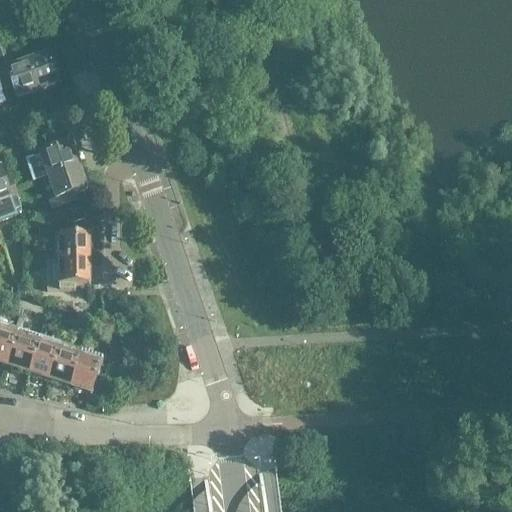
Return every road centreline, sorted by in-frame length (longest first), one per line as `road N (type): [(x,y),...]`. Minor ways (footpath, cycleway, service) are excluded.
road 1 (tertiary): [(228,427),(118,99)]
road 2 (residential): [(0,139),(118,99)]
road 3 (unclassified): [(108,433),(228,427)]
